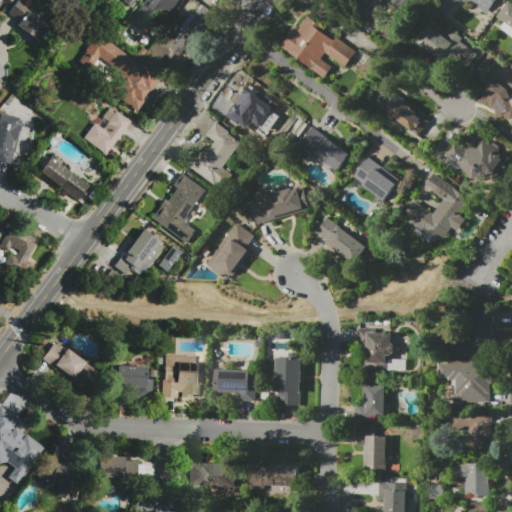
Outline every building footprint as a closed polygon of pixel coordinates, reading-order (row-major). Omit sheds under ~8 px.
[(16,0),(20,0),(52,22),(37,41),(16,26),(20,21),(8,12),(16,0)] [(136,0),(131,8),(122,2),(123,0),(136,0)] [(144,0),(180,0),(155,36),(142,26),(139,31),(128,23),(144,0)] [(348,0),(347,2),(366,16),(377,0),(348,0)] [(409,0),(391,0),(390,3),(405,10),(409,0)] [(468,0),(486,13),(494,0),(468,0)] [(511,28),(497,17),(509,1),(511,3),(511,28)] [(170,48),(185,59),(218,15),(202,4),(170,48)] [(281,45),(293,29),(296,31),(307,16),(325,29),(323,32),(334,40),(337,37),(356,51),(344,67),(325,53),(321,58),(332,67),(324,78),(281,45)] [(429,24),(446,37),(449,33),(478,55),(459,79),(413,44),(429,24)] [(103,37),(158,80),(135,110),(109,90),(115,81),(119,85),(124,79),(119,75),(120,73),(92,51),(103,37)] [(482,94),(485,91),(481,88),(483,87),(479,84),(485,76),(489,79),(490,77),(508,91),(511,100),(511,99),(511,124),(511,125),(508,119),(506,120),(503,114),(497,117),(493,106),(491,107),(488,99),(482,94)] [(242,80),(261,93),(235,128),(217,115),(242,80)] [(429,121),(417,136),(370,99),(382,84),(429,121)] [(13,103),(30,116),(0,157),(0,124),(6,116),(4,115),(13,103)] [(130,121),(105,155),(83,138),(94,123),(102,129),(107,122),(101,117),(110,106),(130,121)] [(304,122),(350,155),(339,170),(293,137),(304,122)] [(241,143),(222,166),(233,175),(221,190),(217,187),(219,184),(217,182),(215,185),(191,165),(203,151),(206,153),(215,141),(207,135),(216,123),(241,143)] [(445,154),(463,129),(474,137),(472,139),(476,142),(481,134),(511,155),(511,159),(492,188),(462,167),(463,166),(445,154)] [(368,156),(401,180),(396,187),(402,191),(393,204),(386,199),(385,201),(363,185),(364,184),(354,176),(368,156)] [(50,158),(87,185),(76,200),(58,187),(57,189),(38,174),(50,158)] [(181,172),(206,190),(183,221),(196,231),(187,244),(151,218),(160,206),(159,205),(164,199),(167,201),(177,188),(172,184),(181,172)] [(435,174),(471,202),(461,216),(466,220),(458,230),(452,226),(439,243),(403,215),(415,200),(433,214),(444,199),(433,191),(434,191),(426,185),(435,174)] [(257,224),(250,203),(275,195),(274,193),(293,188),(294,190),(303,187),(309,209),(257,224)] [(345,214),(376,237),(370,245),(374,249),(376,252),(377,256),(375,259),(372,261),(366,260),(362,256),(355,265),(324,241),(345,214)] [(237,223),(255,236),(246,248),(251,252),(230,282),(207,264),(237,223)] [(0,247),(0,243),(10,224),(39,239),(27,262),(15,255),(18,250),(9,246),(7,251),(0,247)] [(143,228),(157,239),(155,242),(163,247),(136,283),(113,266),(121,255),(124,256),(126,253),(125,252),(143,228)] [(180,252),(166,271),(157,265),(172,246),(180,252)] [(450,353),(450,336),(471,336),(471,311),(479,311),(479,309),(492,309),(492,353),(485,353),(485,356),(467,356),(467,353),(450,353)] [(369,332),(393,333),(392,343),(395,343),(394,353),(392,353),(391,360),(388,359),(388,365),(367,364),(369,332)] [(53,342),(64,349),(65,348),(98,371),(85,391),(40,361),(53,342)] [(302,358),(301,405),(278,404),(278,391),(276,391),(277,357),(302,358)] [(163,361),(202,363),(201,386),(177,385),(176,398),(160,397),(161,379),(163,379),(163,361)] [(439,363),(492,364),(491,403),(456,402),(456,379),(450,379),(450,378),(438,378),(439,363)] [(115,365),(146,367),(145,388),(114,386),(115,365)] [(214,368),(257,369),(256,402),(240,402),(240,393),(213,392),(214,368)] [(366,385),(387,385),(386,421),(356,420),(356,403),(366,403),(366,385)] [(15,483),(42,448),(11,425),(15,419),(0,408),(0,407),(0,459),(12,469),(6,477),(15,483)] [(471,448),(471,426),(466,426),(466,432),(450,432),(451,413),(493,413),(493,448),(471,448)] [(359,430),(387,431),(386,471),(365,470),(365,453),(367,453),(367,446),(358,446),(359,430)] [(97,455),(124,457),(123,460),(136,461),(134,485),(95,482),(97,455)] [(49,497),(50,488),(44,487),(45,473),(52,474),(53,461),(80,464),(75,500),(49,497)] [(189,462),(234,465),(233,488),(187,485),(189,462)] [(450,462),(467,462),(467,463),(492,464),(492,497),(469,497),(469,495),(465,495),(466,478),(450,477),(450,462)] [(254,486),(255,468),(273,469),(273,463),(300,465),(298,488),(254,486)] [(383,511),(384,499),(379,499),(380,482),(408,483),(406,511),(383,511)]
